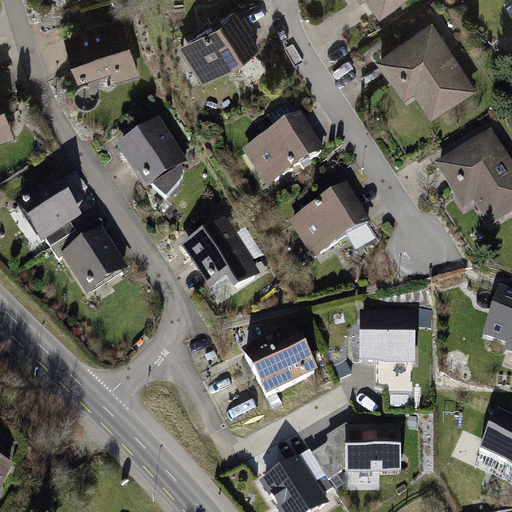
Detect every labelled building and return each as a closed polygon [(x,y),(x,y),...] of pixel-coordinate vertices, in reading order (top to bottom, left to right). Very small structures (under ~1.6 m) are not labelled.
[(366,0),(379,20),(413,0),(366,0)] [(243,9),(182,48),(206,86),(267,47),(243,9)] [(125,16),(68,33),(84,85),(118,74),(120,82),(143,75),(125,16)] [(436,24),(381,58),(409,103),(419,97),(434,121),(479,93),(436,24)] [(4,84),(0,84),(0,145),(19,140),(4,84)] [(307,120),(248,154),(271,192),(330,158),(307,120)] [(163,125),(122,151),(149,193),(190,167),(163,125)] [(511,158),(496,134),(440,169),(469,215),(479,209),(494,233),(511,222),(511,158)] [(66,186),(23,210),(44,246),(86,222),(66,186)] [(352,191),(293,228),(317,265),(375,228),(352,191)] [(227,226),(185,252),(219,307),(261,281),(227,226)] [(108,236),(69,258),(92,299),(131,276),(108,236)] [(511,291),(507,289),(488,340),(509,348),(509,357),(511,357),(511,291)] [(408,315),(355,315),(356,367),(409,367),(408,315)] [(292,333),(246,357),(267,397),(313,373),(292,333)] [(511,397),(490,388),(470,432),(511,451),(511,397)] [(397,429),(347,429),(347,473),(397,473),(397,429)] [(2,511),(21,466),(0,457),(0,511),(2,511)] [(296,462),(263,482),(282,511),(316,511),(325,507),(296,462)]
